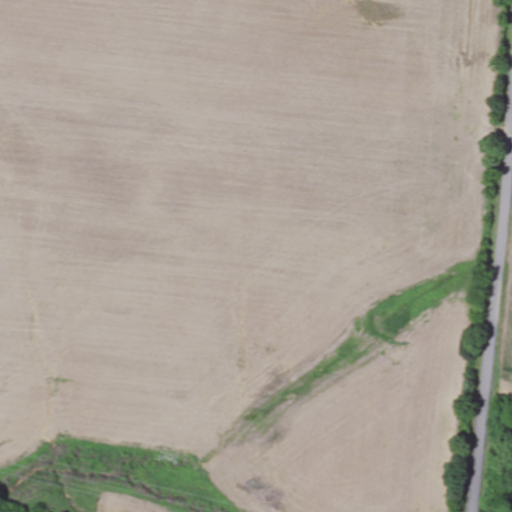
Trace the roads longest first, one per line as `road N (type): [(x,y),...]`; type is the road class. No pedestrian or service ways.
road 1 (residential): [(474,511),(498,274)]
road 2 (residential): [(498,274),(511,113)]
road 3 (residential): [(511,113),(372,97)]
